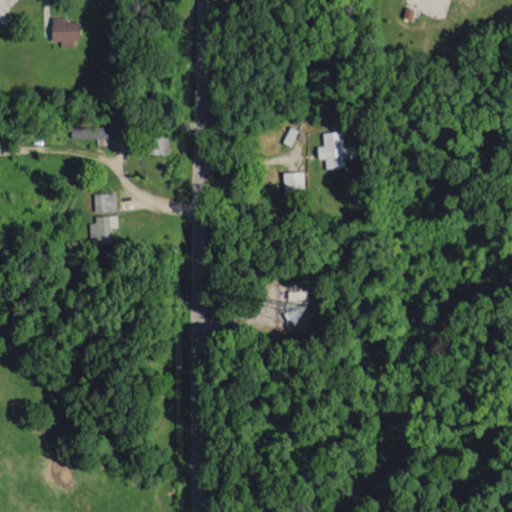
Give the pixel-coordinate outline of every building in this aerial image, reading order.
[(51,15),(51,40),(60,39),(60,46),(77,46),(77,21),(65,21),(65,15),(51,15)] [(115,136),(114,125),(70,126),(70,138),(115,136)] [(322,132),(323,145),(317,145),(317,158),(325,158),(325,167),(343,166),(342,131),(322,132)] [(303,171),(283,171),(284,191),(303,191),(303,171)] [(93,193),(94,210),(116,210),(115,192),(93,193)] [(111,226),(117,226),(117,214),(90,215),(91,242),(111,241),(111,226)]
